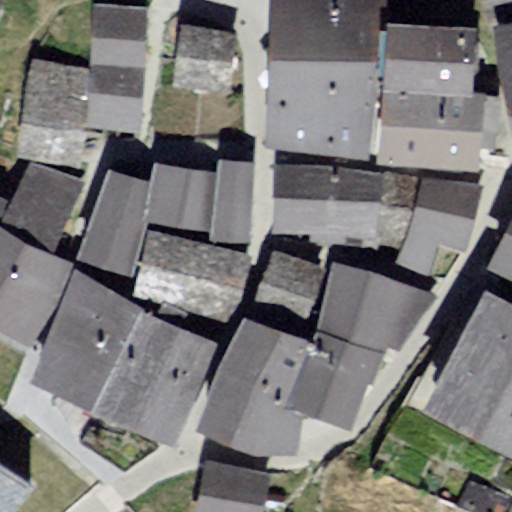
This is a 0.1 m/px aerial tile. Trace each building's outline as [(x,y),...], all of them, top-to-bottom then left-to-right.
[(511,0),(487,0),(491,20),(511,15),(511,0)] [(377,6),(277,1),(271,144),(370,148),(377,6)] [(144,12),(96,9),(92,64),(141,67),(144,12)] [(233,39),(184,31),(175,81),(225,90),(233,39)] [(511,31),(500,34),(511,95),(511,31)] [(468,37),(398,33),(391,158),(480,164),(484,96),(465,95),(468,37)] [(136,127),(141,67),(92,64),(87,123),(136,127)] [(88,75),(32,67),(20,155),(76,163),(88,75)] [(0,231),(48,262),(80,182),(27,162),(11,203),(0,197),(0,231)] [(251,165),(219,163),(218,174),(213,238),(245,240),(251,165)] [(218,174),(153,164),(150,187),(145,221),(210,231),(218,174)] [(376,179),(281,172),(277,228),(372,236),(376,179)] [(376,179),(372,236),(403,239),(420,177),(377,172),(376,179)] [(109,173),(81,256),(127,272),(145,221),(150,187),(109,173)] [(460,247),(475,191),(420,177),(403,239),(396,267),(423,275),(433,239),(460,247)] [(0,321),(26,337),(66,273),(48,262),(0,231),(0,321)] [(241,262),(150,236),(133,294),(224,320),(241,262)] [(511,241),(500,266),(511,271),(511,241)] [(319,273),(273,256),(252,314),(298,331),(319,273)] [(337,268),(315,331),(374,355),(385,360),(432,296),(337,268)] [(209,353),(84,292),(40,381),(165,442),(209,353)] [(511,311),(490,300),(432,416),(511,455),(511,311)] [(307,351),(245,325),(201,429),(263,455),(286,401),(307,351)] [(307,351),(286,401),(346,424),(374,355),(315,331),(307,351)] [(256,511),(261,480),(210,471),(203,511),(256,511)] [(0,511),(8,511),(25,491),(0,474),(0,511)] [(501,511),(507,498),(469,481),(458,504),(475,511),(501,511)]
